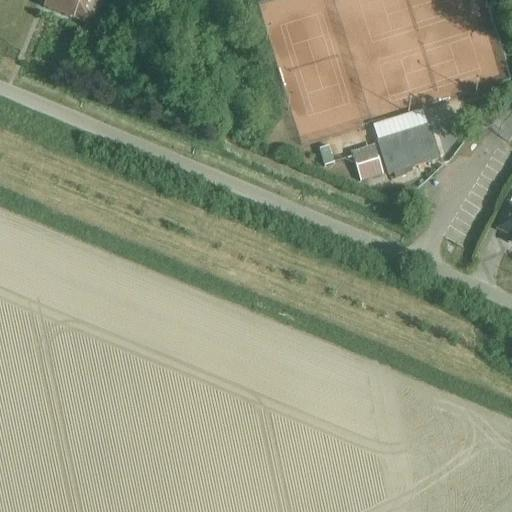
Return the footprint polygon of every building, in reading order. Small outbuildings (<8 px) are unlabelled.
[(46,0),(43,10),(72,22),(73,21),(89,28),(99,5),(100,0),(46,0)] [(404,172),(438,161),(428,129),(378,145),(388,177),(389,176),(390,182),(406,177),(404,172)] [(329,149),(319,152),(324,169),(334,166),(329,149)] [(355,168),(360,184),(383,177),(378,161),(355,168)] [(508,245),(511,246),(511,207),(508,206),(498,232),(511,237),(508,245)]
